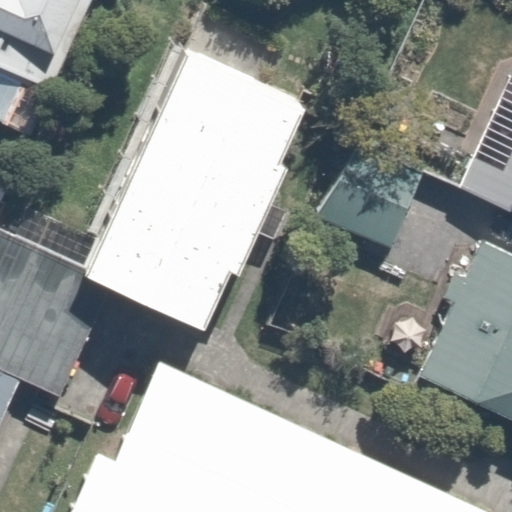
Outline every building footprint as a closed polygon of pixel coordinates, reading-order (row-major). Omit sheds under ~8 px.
[(0,0),(0,65),(21,76),(34,82),(72,0),(0,0)] [(81,274),(108,287),(200,329),(227,270),(235,274),(254,232),(270,238),(283,211),(267,204),(284,167),(275,163),(303,103),(244,77),(248,67),(215,52),(211,60),(184,48),(96,239),(81,274)] [(0,120),(21,76),(0,65),(0,120)] [(511,67),(506,65),(450,184),(503,209),(508,199),(511,200),(511,67)] [(381,243),(417,168),(335,130),(300,204),(381,243)] [(0,370),(18,379),(38,387),(59,397),(108,287),(81,274),(96,239),(24,207),(13,234),(0,229),(0,370)] [(443,293),(408,368),(511,417),(511,250),(472,232),(454,271),(443,266),(440,271),(432,288),(443,293)] [(486,511),(157,361),(125,430),(123,429),(110,458),(93,450),(64,511),(486,511)] [(0,419),(18,379),(0,370),(0,419)]
